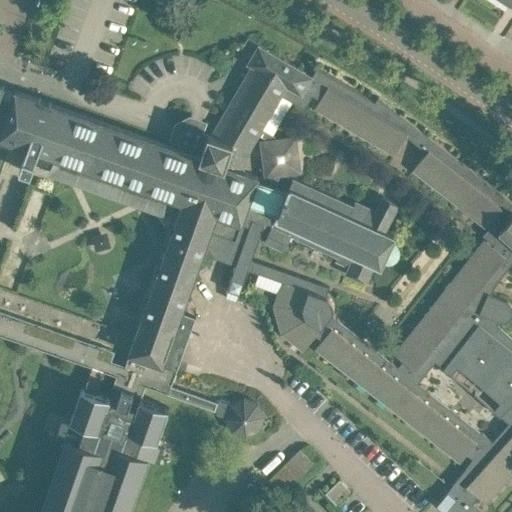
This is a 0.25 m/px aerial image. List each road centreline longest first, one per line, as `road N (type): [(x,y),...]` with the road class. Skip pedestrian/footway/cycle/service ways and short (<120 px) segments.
road 1 (unclassified): [(511,118),(335,0)]
road 2 (residential): [(511,73),(401,0)]
